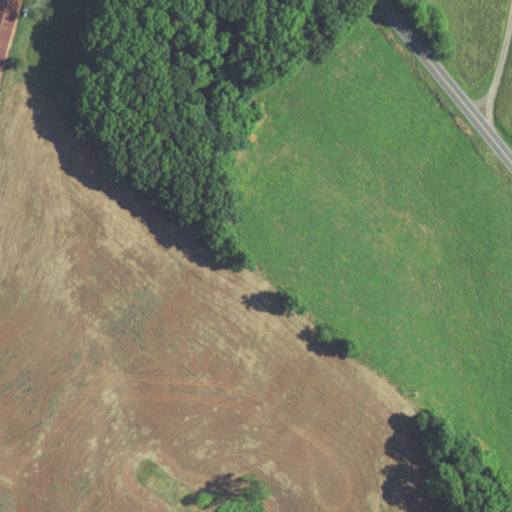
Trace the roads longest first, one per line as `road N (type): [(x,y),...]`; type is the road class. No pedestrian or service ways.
road 1 (residential): [(511,167),(375,0)]
road 2 (residential): [(479,127),(511,0)]
